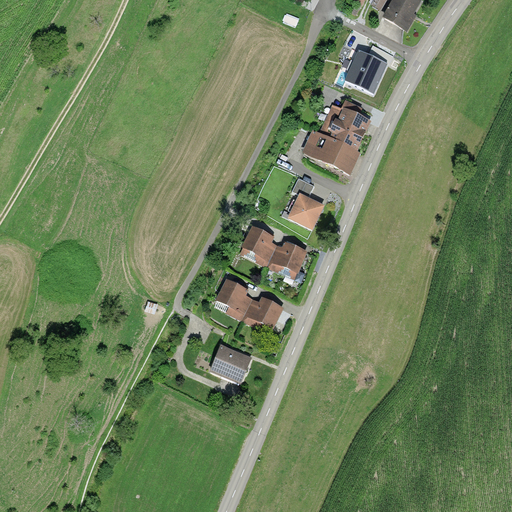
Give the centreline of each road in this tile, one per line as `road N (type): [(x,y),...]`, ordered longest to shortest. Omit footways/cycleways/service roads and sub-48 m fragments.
road 1 (tertiary): [(419,62),(372,155),(225,511)]
road 2 (residential): [(323,9),(176,304)]
road 3 (track): [(125,0),(0,217)]
